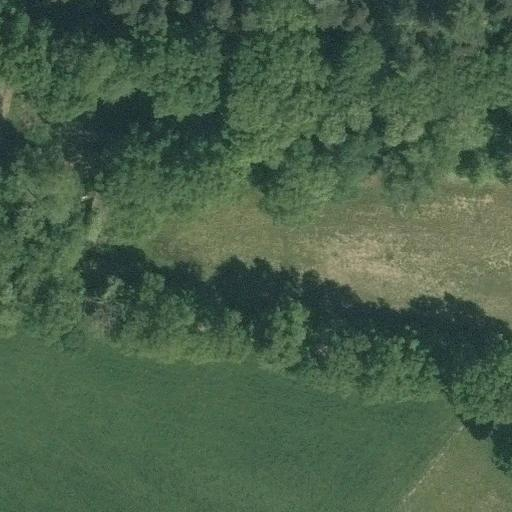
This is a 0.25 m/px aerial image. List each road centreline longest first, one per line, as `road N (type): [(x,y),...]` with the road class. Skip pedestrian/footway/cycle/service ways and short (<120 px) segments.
road 1 (track): [(511,420),(457,388),(0,283)]
road 2 (track): [(22,0),(0,177)]
